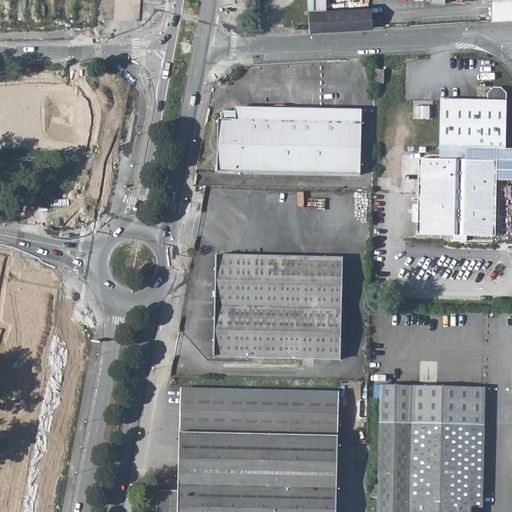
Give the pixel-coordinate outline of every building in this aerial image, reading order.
[(106,0),(93,0),(93,15),(105,15),(106,0)] [(326,10),(325,0),(307,0),(308,10),(326,10)] [(511,0),(428,0),(429,0),(430,3),(444,4),(445,3),(444,0),(489,0),(491,20),(511,19),(511,0)] [(372,27),(371,7),(326,10),(308,10),(310,30),(372,27)] [(384,82),(384,69),(376,69),(375,83),(384,82)] [(441,98),(439,147),(505,148),(507,92),(503,87),(494,87),(489,92),(489,100),(441,98)] [(363,110),(241,107),(241,109),(224,109),(223,118),(219,118),(217,170),(361,175),(363,110)] [(421,165),(421,157),(408,157),(408,165),(406,164),(406,187),(414,187),(414,165),(421,165)] [(466,234),(492,235),(494,159),(421,157),(421,165),(419,233),(451,233),(451,239),(466,239),(466,234)] [(343,259),(216,255),(213,357),(340,361),(343,259)] [(380,384),(379,422),(410,423),(485,426),(486,388),(380,384)] [(335,511),(338,395),(179,390),(177,490),(157,489),(156,511),(335,511)] [(377,498),(376,511),(406,511),(410,423),(379,422),(377,486),(377,498)] [(485,426),(410,423),(406,511),(469,511),(470,508),(481,508),(485,426)]
